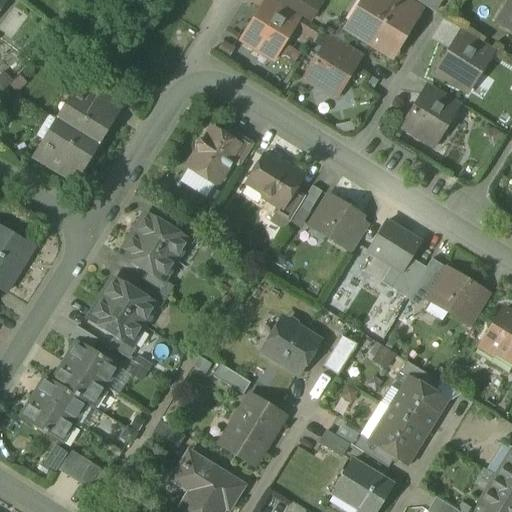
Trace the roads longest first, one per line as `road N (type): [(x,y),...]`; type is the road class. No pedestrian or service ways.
road 1 (residential): [(190,68),(88,234)]
road 2 (residential): [(190,68),(344,165)]
road 3 (residential): [(435,19),(344,165)]
road 4 (residential): [(88,234),(0,381)]
road 5 (residential): [(344,165),(453,234)]
